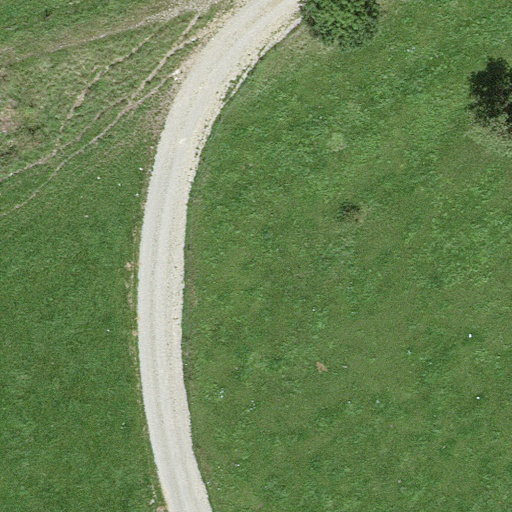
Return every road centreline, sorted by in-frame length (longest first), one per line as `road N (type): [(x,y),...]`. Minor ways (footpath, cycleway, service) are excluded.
road 1 (track): [(195,511),(169,376),(165,258),(182,148),(239,49),(292,0)]
road 2 (track): [(0,70),(208,8),(288,2)]
